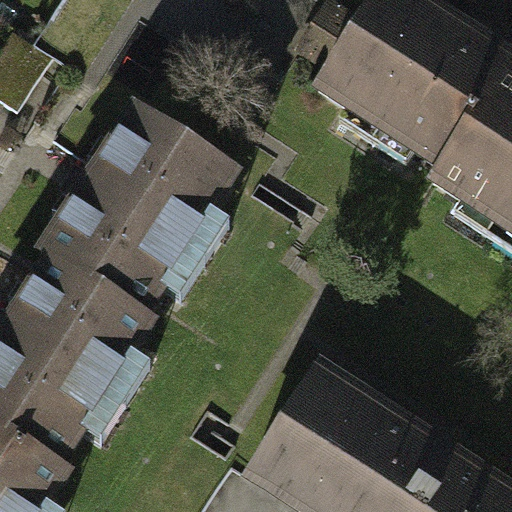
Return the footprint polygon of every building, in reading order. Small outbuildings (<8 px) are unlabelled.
[(504,83),(511,72),(511,69),(464,37),(468,31),(443,14),(437,20),(406,0),(379,0),(321,91),(445,173),(504,83)] [(511,87),(504,83),(445,173),(436,185),(511,233),(511,87)] [(244,180),(131,109),(42,250),(155,321),(244,180)] [(42,250),(0,316),(0,419),(70,462),(155,321),(42,250)] [(511,511),(511,489),(344,382),(271,494),(299,511),(511,511)] [(0,419),(0,511),(41,511),(70,462),(0,419)]
